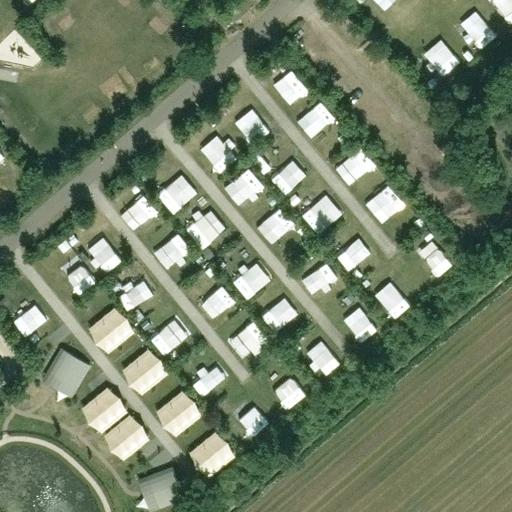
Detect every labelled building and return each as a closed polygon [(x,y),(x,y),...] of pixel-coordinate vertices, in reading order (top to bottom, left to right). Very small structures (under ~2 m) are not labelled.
[(35,0),(14,0),(26,11),(36,0),(35,0)] [(126,0),(140,15),(154,2),(152,0),(126,0)] [(380,0),(389,9),(398,0),(380,0)] [(511,0),(492,0),(511,18),(511,0)] [(63,30),(79,21),(68,2),(52,11),(63,30)] [(446,41),(428,44),(433,70),(451,67),(446,41)] [(156,80),(168,70),(154,54),(142,64),(156,80)] [(132,73),(122,78),(130,95),(141,90),(132,73)] [(288,106),(313,93),(304,76),(279,89),(288,106)] [(309,110),(321,129),(337,118),(324,100),(309,110)] [(11,128),(27,142),(40,128),(25,113),(11,128)] [(244,121),(249,137),(265,132),(260,116),(244,121)] [(219,161),(234,150),(220,132),(205,143),(219,161)] [(294,159),(276,173),(287,187),(305,173),(294,159)] [(256,172),(242,185),(261,206),(275,192),(256,172)] [(368,198),(383,221),(408,204),(392,181),(368,198)] [(175,209),(189,198),(176,182),(162,193),(175,209)] [(450,208),(468,196),(460,183),(441,195),(450,208)] [(326,216),(340,204),(327,189),(313,200),(326,216)] [(148,191),(140,196),(154,216),(162,211),(148,191)] [(317,224),(325,217),(312,201),(303,208),(317,224)] [(213,207),(188,224),(200,240),(224,223),(213,207)] [(74,232),(62,240),(68,250),(80,243),(74,232)] [(173,269),(197,253),(184,234),(160,250),(173,269)] [(80,256),(64,264),(77,287),(92,278),(80,256)] [(257,284),(270,273),(256,256),(242,267),(257,284)] [(304,276),(314,289),(337,272),(327,258),(304,276)] [(248,294),(257,287),(239,266),(231,274),(248,294)] [(222,280),(201,301),(216,317),(237,296),(222,280)] [(137,313),(153,304),(142,284),(126,293),(137,313)] [(38,299),(15,319),(30,337),(53,317),(38,299)] [(91,314),(98,335),(128,325),(120,303),(91,314)] [(274,304),(264,309),(274,329),(284,325),(274,304)] [(40,344),(58,367),(82,349),(64,326),(40,344)] [(140,374),(161,358),(143,335),(122,352),(140,374)] [(296,379),(284,387),(294,400),(305,392),(296,379)] [(166,399),(185,419),(203,402),(184,382),(166,399)] [(240,406),(262,432),(273,424),(250,397),(240,406)] [(210,428),(194,440),(205,455),(213,449),(221,459),(230,453),(210,428)] [(174,464),(163,470),(172,485),(183,479),(174,464)]
